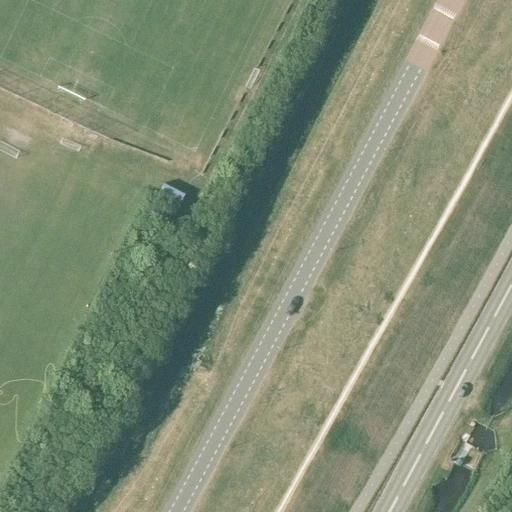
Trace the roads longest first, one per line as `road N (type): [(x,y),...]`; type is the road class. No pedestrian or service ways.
road 1 (tertiary): [(174,511),(450,0)]
road 2 (secondary): [(389,511),(511,283)]
